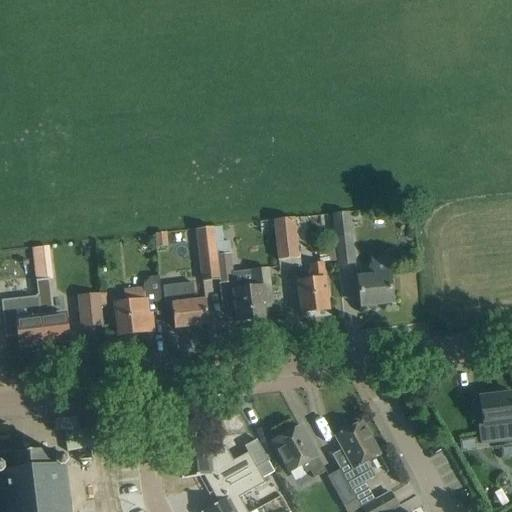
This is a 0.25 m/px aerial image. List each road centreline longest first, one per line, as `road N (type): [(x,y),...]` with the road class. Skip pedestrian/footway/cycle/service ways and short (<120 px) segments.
road 1 (tertiary): [(127,384),(373,354)]
road 2 (residential): [(445,511),(381,396),(373,354)]
road 3 (tertiary): [(373,354),(511,337)]
road 4 (residential): [(163,511),(127,384)]
road 5 (tertiary): [(0,400),(127,384)]
